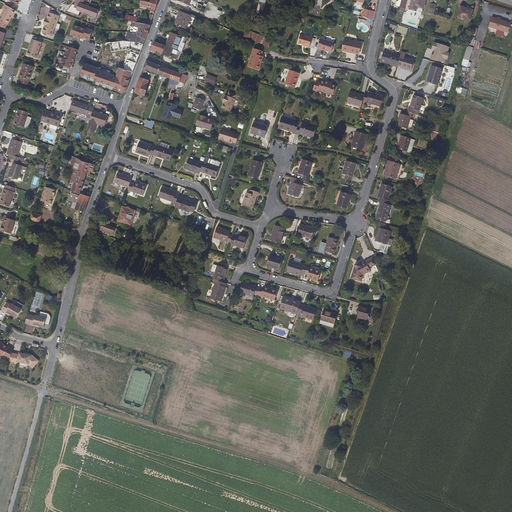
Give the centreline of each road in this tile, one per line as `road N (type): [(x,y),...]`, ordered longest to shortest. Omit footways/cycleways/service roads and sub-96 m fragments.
road 1 (track): [(0,374),(289,468),(392,511)]
road 2 (residential): [(54,346),(108,155)]
road 3 (residential): [(261,228),(250,266),(325,289),(334,287),(355,220)]
road 4 (residential): [(108,155),(197,188),(212,213),(261,228)]
road 5 (residential): [(369,64),(394,96),(355,220)]
road 6 (residential): [(124,107),(67,88),(40,103),(9,95)]
